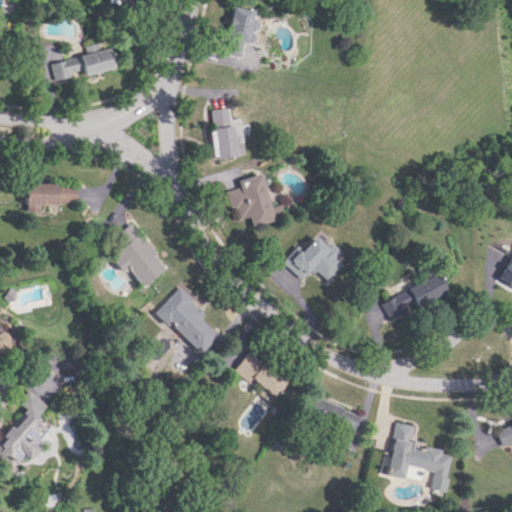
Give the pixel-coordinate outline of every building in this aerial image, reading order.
[(258,43),(261,16),(250,14),(250,8),(228,6),(223,55),(239,57),(240,42),(258,43)] [(112,68),(107,47),(97,49),(96,42),(82,46),(84,54),(48,63),(53,82),(112,68)] [(229,142),(227,107),(207,109),(211,157),(241,155),(239,141),(229,142)] [(223,190),(231,221),(247,216),(249,226),(272,220),(260,173),(236,179),(237,186),(223,190)] [(25,181),(25,211),(37,211),(37,202),(74,202),(73,181),(25,181)] [(126,266),(140,285),(163,268),(130,223),(110,237),(117,247),(113,250),(118,255),(112,260),(120,271),(126,266)] [(280,262),(300,280),(311,268),(325,280),(340,264),(333,257),(338,252),(326,241),(323,244),(313,235),(299,251),(294,246),(280,262)] [(511,245),(496,277),(511,285),(511,245)] [(386,318),(444,292),(436,274),(378,300),(386,318)] [(166,325),(168,323),(199,352),(216,335),(199,318),(204,313),(176,287),(152,312),(166,325)] [(272,397),(286,381),(249,348),(230,369),(245,382),(249,377),(272,397)] [(0,434),(0,454),(3,451),(14,460),(20,452),(27,458),(36,447),(33,444),(39,435),(35,432),(41,424),(34,418),(44,404),(25,389),(16,402),(22,407),(0,434)] [(314,397),(307,415),(352,432),(359,414),(314,397)] [(511,441),(511,421),(493,428),(500,446),(511,441)] [(427,489),(444,491),(446,476),(445,476),(448,454),(440,453),(440,449),(414,446),(414,440),(409,439),(411,424),(392,422),(385,475),(417,479),(418,469),(430,471),(427,489)]
